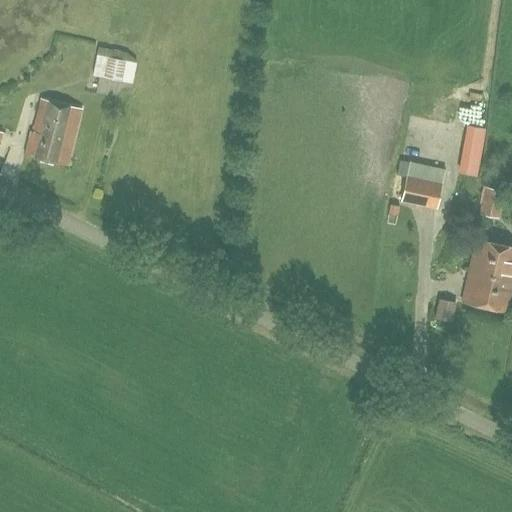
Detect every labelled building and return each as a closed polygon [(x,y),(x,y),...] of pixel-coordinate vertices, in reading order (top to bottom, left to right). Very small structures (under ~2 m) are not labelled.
[(133,83),(137,63),(137,61),(123,51),(107,47),(98,46),(92,76),(104,78),(133,83)] [(10,62),(2,73),(19,84),(27,73),(10,62)] [(29,131),(29,132),(44,135),(44,134),(57,137),(60,126),(75,130),(81,108),(39,98),(31,132),(29,131)] [(482,151),(481,118),(464,119),(465,152),(482,151)] [(44,135),(29,132),(23,155),(45,160),(66,168),(75,130),(60,126),(57,137),(44,134),(44,135)] [(450,170),(444,195),(458,199),(465,174),(450,170)] [(436,208),(441,185),(406,177),(401,200),(436,208)] [(478,214),(498,219),(505,192),(484,186),(478,214)] [(511,288),(511,286),(511,246),(475,239),(467,278),(511,288)] [(507,311),(511,288),(467,278),(462,301),(507,311)]
